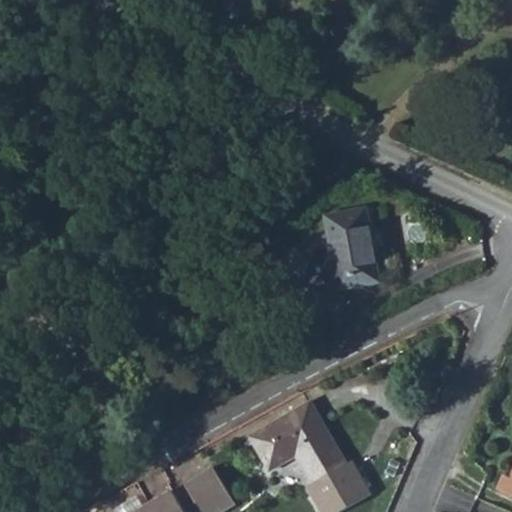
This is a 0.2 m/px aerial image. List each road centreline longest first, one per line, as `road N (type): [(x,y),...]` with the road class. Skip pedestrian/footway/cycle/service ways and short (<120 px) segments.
road 1 (residential): [(505,303),(471,296),(36,511)]
road 2 (residential): [(109,0),(492,204),(511,224)]
road 3 (residential): [(505,303),(418,511)]
